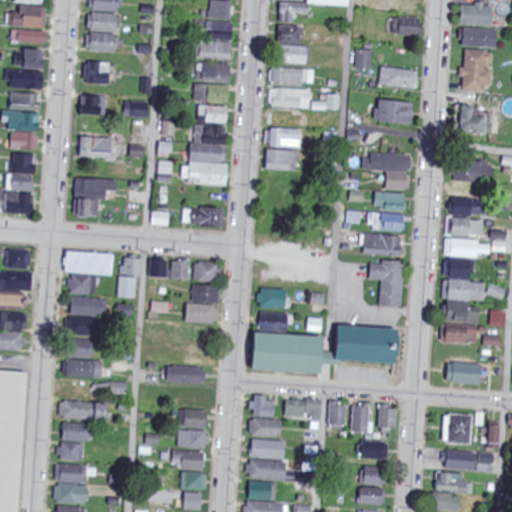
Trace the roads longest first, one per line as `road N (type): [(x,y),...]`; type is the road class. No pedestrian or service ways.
road 1 (residential): [(223,511),(257,0)]
road 2 (residential): [(32,511),(66,0)]
road 3 (residential): [(407,511),(441,0)]
road 4 (residential): [(511,401),(232,383)]
road 5 (residential): [(241,247),(0,231)]
